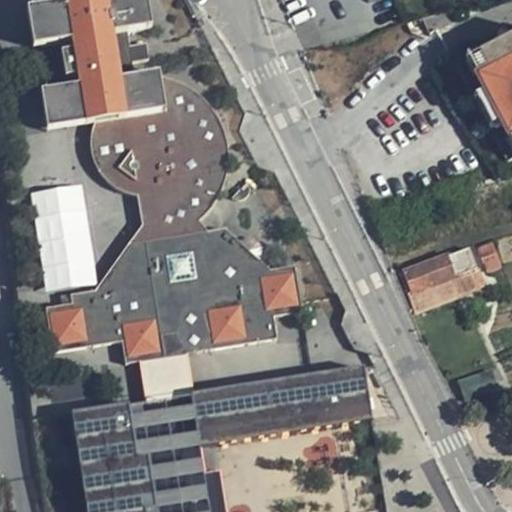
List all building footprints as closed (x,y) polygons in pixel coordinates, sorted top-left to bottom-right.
[(126,362),(166,355),(162,333),(187,330),(188,334),(190,337),(192,341),(194,344),(196,345),(198,348),(200,349),(202,350),(204,350),(205,350),(211,350),(278,339),(274,316),(303,311),(295,262),(271,266),(225,228),(209,231),(199,218),(211,204),(220,188),(226,170),(228,157),(228,147),(226,145),(222,125),(217,113),(208,102),(198,92),(186,84),(176,80),(163,77),(144,77),(142,63),(155,62),(151,37),(138,39),(137,29),(156,26),(152,0),(57,0),(31,4),(37,44),(78,37),(80,48),(66,50),(70,74),(84,72),(87,93),(48,99),(53,129),(100,122),(98,139),(99,150),(102,162),(107,173),(114,182),(126,191),(142,198),(156,202),(160,227),(107,289),(90,292),(90,295),(87,295),(87,296),(51,302),(59,348),(122,338),(126,362)] [(511,38),(480,56),(491,75),(480,80),(511,138),(511,137),(511,38)] [(491,75),(480,56),(459,68),(511,163),(511,162),(511,137),(511,138),(480,80),(491,75)] [(490,280),(507,274),(498,245),(481,251),(490,280)] [(480,297),(473,277),(465,258),(473,254),(475,254),(473,249),(405,274),(424,318),(480,297)] [(465,258),(473,277),(481,274),(473,254),(465,258)] [(162,333),(166,355),(172,401),(217,394),(211,350),(205,350),(204,350),(202,350),(200,349),(198,348),(196,345),(194,344),(192,341),(190,337),(188,334),(187,330),(162,333)] [(495,369),(460,380),(467,400),(501,389),(495,369)]
